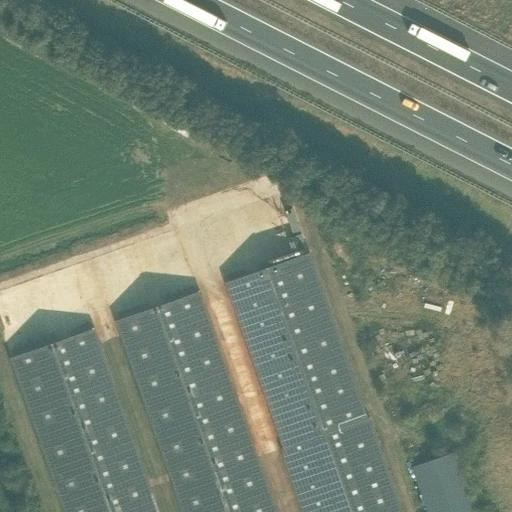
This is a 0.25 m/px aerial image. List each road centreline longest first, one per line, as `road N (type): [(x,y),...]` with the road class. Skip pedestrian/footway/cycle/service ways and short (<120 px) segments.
road 1 (motorway): [(191,0),(511,161)]
road 2 (motorway): [(511,77),(364,0)]
